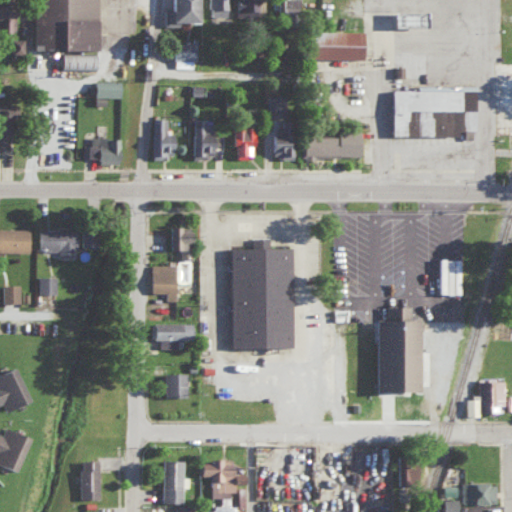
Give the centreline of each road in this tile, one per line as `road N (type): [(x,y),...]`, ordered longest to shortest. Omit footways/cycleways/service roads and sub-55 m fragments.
road 1 (residential): [(511,435),(145,436)]
road 2 (residential): [(145,511),(150,192)]
road 3 (residential): [(150,192),(396,195)]
road 4 (residential): [(497,0),(497,195)]
road 5 (residential): [(150,192),(167,0)]
road 6 (residential): [(150,192),(0,191)]
